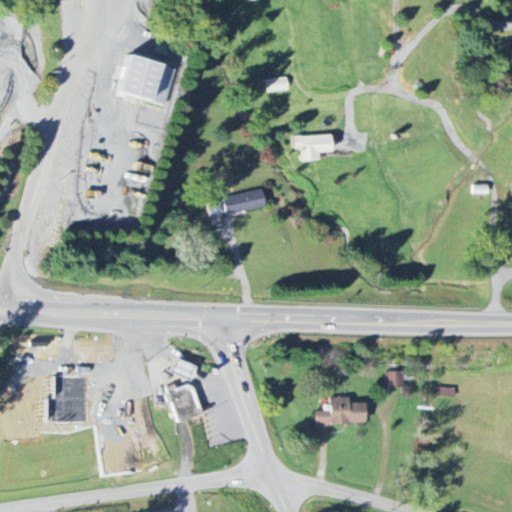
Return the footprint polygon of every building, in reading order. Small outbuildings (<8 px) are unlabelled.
[(160,106),(171,68),(126,55),(114,97),(124,99),(125,95),(160,106)] [(266,93),(288,90),(286,77),(264,80),(266,93)] [(331,153),(330,135),(292,137),(293,150),(300,150),(300,162),(318,161),(318,153),(331,153)] [(265,208),(262,190),(221,198),(225,216),(265,208)] [(190,381),(195,367),(174,360),(169,374),(190,381)] [(402,372),(386,373),(386,389),(403,388),(402,372)] [(201,417),(193,386),(174,391),(173,386),(166,388),(176,424),(201,417)] [(365,403),(348,404),(347,398),(328,398),(328,411),(314,412),(315,426),(366,425),(365,403)]
